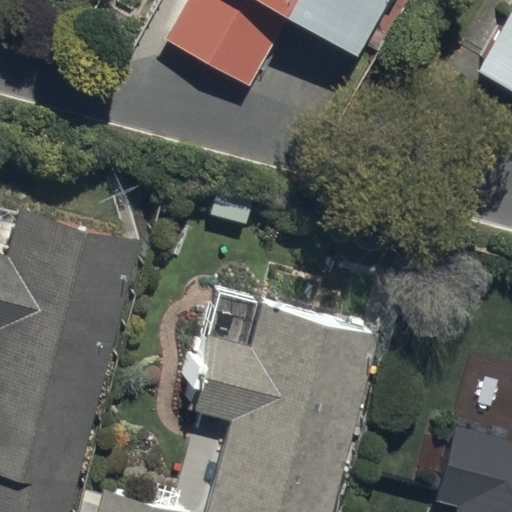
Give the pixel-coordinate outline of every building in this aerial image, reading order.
[(193,0),(166,50),(250,96),(292,22),(350,54),(380,0),(193,0)] [(511,0),(504,0),(467,62),(511,88),(511,0)] [(0,511),(68,511),(76,479),(68,477),(131,224),(9,194),(0,229),(0,511)] [(76,479),(68,511),(335,511),(370,372),(358,369),(371,317),(249,287),(239,331),(194,319),(175,393),(218,404),(194,500),(91,474),(89,482),(76,479)] [(511,511),(511,436),(456,421),(435,497),(458,504),(455,511),(511,511)]
